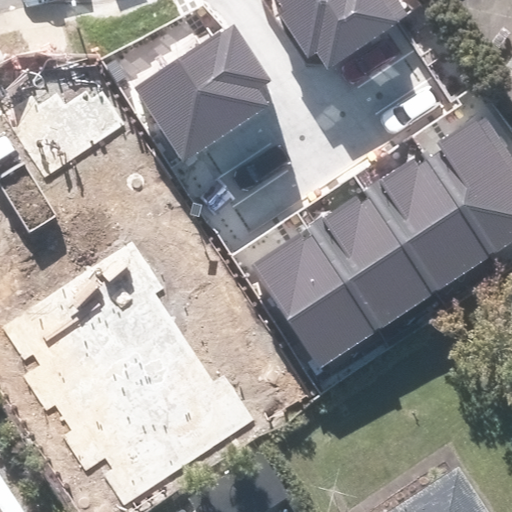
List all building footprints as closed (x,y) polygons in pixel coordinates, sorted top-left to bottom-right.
[(391,0),(278,0),(322,71),(404,21),(391,0)] [(234,21),(135,83),(181,155),(267,102),(258,88),(271,80),(234,21)] [(511,178),(475,122),(254,266),(320,366),(511,241),(511,178)] [(0,221),(0,327),(131,312),(155,297),(197,366),(254,332),(210,259),(220,254),(166,167),(90,213),(0,221)] [(195,493),(167,511),(260,511),(298,484),(258,430),(188,483),(195,493)] [(0,511),(39,511),(0,455),(0,511)] [(497,511),(461,458),(379,511),(497,511)]
